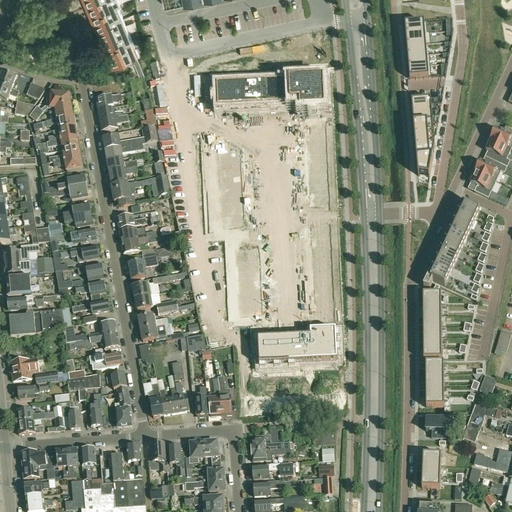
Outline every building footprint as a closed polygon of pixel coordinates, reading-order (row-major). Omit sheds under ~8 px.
[(83,0),(97,30),(112,67),(139,56),(133,43),(117,5),(120,4),(118,0),(83,0)] [(424,24),(405,26),(406,37),(430,35),(430,34),(428,35),(427,24),(424,24)] [(430,35),(406,37),(407,48),(431,46),(430,35)] [(431,46),(407,48),(408,59),(429,57),(429,56),(427,56),(426,46),(431,46)] [(429,57),(408,59),(409,69),(430,67),(429,57)] [(430,67),(409,69),(410,81),(429,79),(431,79),(430,67)] [(3,74),(0,80),(0,86),(12,91),(17,76),(10,73),(9,76),(3,74)] [(324,82),(217,87),(218,110),(300,106),(300,114),(326,113),(324,82)] [(33,99),(37,87),(31,85),(27,97),(33,99)] [(18,93),(12,91),(0,86),(0,99),(7,103),(9,98),(15,100),(18,93)] [(37,87),(33,99),(39,101),(46,90),(37,87)] [(71,99),(66,94),(63,94),(61,95),(60,95),(60,94),(53,93),(53,94),(51,94),(51,96),(47,96),(47,103),(48,103),(48,110),(56,110),(58,108),(71,106),(70,104),(72,102),(71,99)] [(121,103),(121,101),(120,97),(96,101),(98,112),(114,109),(113,105),(121,103)] [(431,101),(412,103),(413,115),(432,113),(431,107),(431,101)] [(53,122),(73,119),(72,113),(73,111),(73,108),(71,106),(58,108),(56,110),(57,115),(52,116),(53,122)] [(27,118),(32,112),(16,109),(15,116),(27,118)] [(37,109),(33,114),(39,120),(43,114),(37,109)] [(124,118),(123,113),(115,114),(114,109),(98,112),(100,122),(124,118)] [(1,118),(1,112),(0,111),(0,124),(1,124),(8,124),(8,118),(1,118)] [(148,129),(156,127),(153,112),(146,114),(148,129)] [(432,113),(413,115),(414,126),(433,124),(432,118),(432,113)] [(39,120),(33,114),(29,119),(36,124),(39,120)] [(324,114),(306,115),(307,126),(324,125),(324,114)] [(102,133),(117,130),(116,126),(130,123),(129,117),(124,118),(100,122),(102,133)] [(60,131),(75,129),(75,128),(76,126),(75,123),(74,121),(73,119),(53,122),(46,123),(47,128),(59,126),(60,131)] [(433,124),(414,126),(415,137),(434,136),(433,124)] [(324,125),(307,126),(307,136),(325,135),(324,125)] [(145,145),(157,143),(155,128),(142,131),(145,145)] [(496,130),(491,141),(511,151),(511,149),(511,131),(506,128),(503,134),(496,130)] [(50,144),(77,139),(76,136),(77,134),(77,131),(75,129),(60,131),(54,133),(55,138),(49,139),(50,144)] [(325,135),(307,136),(308,146),(325,145),(325,135)] [(0,143),(0,137),(0,136),(0,149),(12,149),(12,143),(0,143)] [(434,136),(415,137),(416,149),(435,147),(434,136)] [(129,148),(135,147),(134,141),(120,143),(119,138),(103,141),(105,152),(129,148)] [(63,152),(79,149),(78,148),(80,146),(79,144),(77,142),(77,139),(50,144),(46,144),(47,149),(62,146),(63,152)] [(238,139),(220,140),(221,151),(238,150),(238,139)] [(511,151),(491,141),(486,152),(500,158),(497,164),(507,169),(510,163),(507,161),(511,151)] [(41,145),(36,146),(36,151),(40,150),(41,156),(45,155),(48,155),(47,149),(46,144),(41,145)] [(325,145),(308,146),(308,156),(326,155),(325,145)] [(123,160),(122,154),(142,151),(141,146),(135,147),(129,148),(105,152),(107,162),(123,160)] [(435,147),(416,149),(417,160),(433,159),(435,147)] [(50,165),(54,164),(80,159),(80,156),(81,154),(81,152),(79,150),(79,149),(63,152),(64,157),(49,160),(50,165)] [(238,150),(221,151),(221,162),(239,161),(238,150)] [(162,153),(154,155),(156,165),(162,164),(164,163),(162,153)] [(326,155),(308,156),(309,166),(326,165),(326,155)] [(80,159),(54,164),(55,169),(66,167),(67,173),(82,170),(82,169),(83,167),(83,164),(81,162),(80,159)] [(433,159),(417,160),(418,172),(418,177),(419,177),(419,174),(429,175),(429,179),(430,179),(430,177),(433,159)] [(123,160),(107,162),(109,173),(136,168),(138,168),(137,161),(124,163),(123,160)] [(239,161),(221,162),(222,173),(239,172),(239,161)] [(481,163),(476,174),(496,183),(501,173),(504,175),(507,169),(497,164),(491,161),(488,167),(481,163)] [(156,165),(154,165),(156,177),(164,175),(162,164),(156,165)] [(326,165),(309,166),(309,176),(327,175),(326,165)] [(109,173),(111,184),(127,181),(126,175),(137,173),(136,168),(109,173)] [(239,172),(222,173),(222,184),(240,183),(239,172)] [(488,200),(496,183),(476,174),(470,184),(477,188),(474,193),(488,200)] [(327,175),(309,176),(310,186),(327,186),(327,175)] [(166,177),(155,179),(158,197),(169,195),(166,177)] [(25,192),(30,191),(28,178),(17,180),(18,186),(24,185),(25,192)] [(86,180),(84,180),(84,178),(68,180),(69,186),(56,188),(56,193),(86,188),(85,184),(86,183),(86,180)] [(132,207),(130,196),(133,195),(135,193),(135,190),(143,188),(142,183),(135,184),(128,185),(112,188),(114,203),(117,203),(118,210),(132,207)] [(240,183),(222,184),(223,195),(240,194),(240,183)] [(327,186),(310,186),(310,197),(328,196),(327,186)] [(88,192),(87,192),(86,188),(56,193),(43,195),(44,200),(56,198),(71,196),(72,201),(88,198),(87,196),(88,195),(88,192)] [(27,203),(32,202),(30,191),(25,192),(19,192),(19,198),(26,197),(27,203)] [(0,207),(5,207),(5,206),(7,206),(6,200),(9,200),(8,194),(4,195),(0,195),(0,207)] [(240,194),(223,195),(223,205),(241,204),(240,194)] [(328,196),(310,197),(311,207),(328,206),(328,196)] [(28,215),(34,214),(32,202),(27,203),(20,204),(21,210),(28,209),(28,215)] [(429,290),(433,282),(445,287),(480,213),(468,207),(470,204),(466,202),(465,202),(464,203),(423,288),(429,290)] [(241,204),(223,205),(224,215),(241,214),(241,204)] [(64,221),(91,216),(90,212),(91,211),(91,209),(89,208),(89,206),(73,209),(74,215),(63,216),(64,221)] [(56,208),(45,210),(47,218),(57,216),(56,208)] [(30,227),(36,226),(34,214),(28,215),(22,216),(23,222),(29,221),(30,227)] [(241,214),(224,215),(224,225),(242,225),(241,214)] [(91,216),(64,221),(65,226),(76,224),(77,230),(93,227),(92,225),(93,224),(93,221),(92,220),(91,216)] [(145,220),(134,222),(133,217),(117,220),(119,231),(147,226),(145,220)] [(0,231),(9,230),(7,218),(0,219),(0,231)] [(56,223),(48,224),(50,238),(59,236),(57,226),(56,226),(56,223)] [(36,226),(30,227),(24,228),(25,233),(25,236),(31,235),(33,245),(51,243),(49,229),(36,231),(36,226)] [(0,231),(0,244),(11,243),(10,237),(15,236),(14,229),(9,230),(0,231)] [(329,229),(312,229),(312,240),(330,239),(329,229)] [(97,236),(96,235),(95,231),(68,236),(69,241),(80,239),(81,244),(97,242),(96,240),(97,238),(97,236)] [(156,233),(137,237),(136,231),(120,234),(122,245),(154,239),(157,238),(156,233)] [(182,248),(180,234),(175,235),(175,236),(171,242),(171,244),(177,248),(178,249),(182,248)] [(62,236),(50,238),(51,245),(63,243),(62,236)] [(139,247),(155,244),(158,243),(157,238),(154,239),(122,245),(124,256),(140,253),(139,247)] [(330,239),(312,240),(313,250),(330,249),(330,239)] [(52,259),(30,261),(29,255),(39,255),(39,248),(22,249),(22,252),(5,253),(7,277),(31,275),(31,278),(53,276),(52,259)] [(100,254),(99,253),(98,249),(83,251),(83,249),(70,252),(72,259),(83,257),(84,263),(100,260),(100,258),(100,257),(100,254)] [(176,249),(166,251),(168,258),(178,256),(176,249)] [(330,249),(313,250),(313,260),(331,259),(330,249)] [(156,253),(156,255),(157,260),(168,258),(166,251),(156,253)] [(257,252),(239,253),(240,263),(257,262),(257,252)] [(129,266),(132,282),(147,279),(145,269),(158,267),(157,260),(156,255),(145,257),(146,263),(129,266)] [(56,274),(63,273),(69,272),(68,265),(61,266),(60,259),(54,260),(56,274)] [(331,259),(313,260),(314,270),(331,269),(331,259)] [(257,262),(240,263),(240,273),(258,272),(257,262)] [(89,283),(104,280),(101,266),(78,271),(79,276),(83,275),(85,272),(87,274),(89,283)] [(331,269),(314,270),(314,280),(332,279),(331,269)] [(258,272),(240,273),(241,283),(258,282),(258,272)] [(63,273),(56,274),(59,292),(68,290),(73,289),(72,282),(65,283),(63,273)] [(135,299),(151,297),(151,296),(157,295),(156,286),(184,281),(183,275),(152,280),(154,286),(150,287),(149,285),(133,288),(135,299)] [(39,279),(7,281),(8,299),(40,296),(39,279)] [(332,279),(314,280),(315,290),(332,290),(332,279)] [(91,297),(106,294),(104,282),(75,287),(76,294),(80,294),(81,296),(91,294),(91,297)] [(258,282),(241,283),(241,294),(259,293),(258,282)] [(332,290),(315,290),(315,301),(333,300),(332,290)] [(259,293),(241,294),(242,305),(259,304),(259,293)] [(423,296),(423,307),(441,307),(441,296),(423,296)] [(135,299),(137,311),(153,308),(151,297),(135,299)] [(47,298),(8,301),(9,312),(27,311),(27,306),(36,306),(36,308),(44,307),(44,304),(48,304),(47,298)] [(333,300),(315,301),(315,311),(333,310),(333,300)] [(93,316),(109,313),(107,302),(73,308),(74,314),(92,311),(93,316)] [(160,311),(180,307),(179,302),(159,305),(160,311)] [(259,304),(242,305),(242,317),(260,316),(259,304)] [(162,317),(197,310),(196,305),(180,307),(160,311),(162,317)] [(423,307),(423,318),(441,318),(441,307),(423,307)] [(333,310),(315,311),(316,321),(333,320),(333,310)] [(36,335),(65,329),(62,311),(56,312),(27,316),(28,318),(10,319),(11,339),(36,337),(36,335)] [(168,320),(156,322),(155,316),(139,319),(141,331),(165,326),(169,326),(168,320)] [(83,319),(85,325),(97,323),(96,317),(83,319)] [(423,318),(424,329),(441,329),(441,318),(423,318)] [(333,320),(316,321),(316,331),(334,330),(333,320)] [(82,342),(118,336),(115,323),(100,326),(102,335),(90,337),(89,335),(81,337),(81,338),(82,342)] [(165,341),(165,338),(166,338),(167,338),(165,326),(141,331),(143,343),(155,341),(155,343),(165,341)] [(197,326),(188,327),(189,335),(199,333),(197,326)] [(69,328),(65,329),(66,345),(69,345),(74,344),(76,344),(76,343),(73,328),(69,328)] [(424,329),(424,340),(442,339),(441,329),(424,329)] [(311,338),(258,341),(259,366),(338,363),(336,332),(311,333),(311,338)] [(511,336),(502,333),(497,351),(504,353),(506,354),(511,336)] [(77,352),(92,349),(91,345),(103,343),(105,351),(120,349),(118,336),(82,342),(76,343),(76,344),(77,352)] [(188,339),(187,339),(188,352),(195,351),(194,346),(203,344),(202,336),(188,339)] [(424,340),(424,350),(442,350),(442,339),(424,340)] [(186,340),(180,340),(182,354),(188,353),(186,340)] [(149,346),(140,348),(142,361),(146,360),(147,366),(153,365),(149,346)] [(424,350),(424,362),(442,361),(442,350),(424,350)] [(208,352),(202,353),(203,363),(211,362),(210,351),(208,352)] [(123,365),(121,355),(106,357),(105,355),(103,356),(94,358),(90,358),(91,366),(96,365),(97,372),(118,368),(118,366),(123,365)] [(14,383),(31,381),(30,374),(38,373),(36,361),(29,362),(11,364),(14,383)] [(180,364),(171,366),(173,377),(175,384),(184,382),(180,364)] [(426,365),(426,376),(444,376),(444,365),(426,365)] [(85,379),(84,372),(68,375),(69,381),(69,382),(85,379)] [(35,379),(37,386),(69,381),(68,375),(63,376),(63,375),(35,379)] [(85,379),(85,392),(101,391),(100,376),(85,379)] [(118,398),(128,396),(125,376),(112,378),(106,379),(108,386),(113,385),(114,391),(117,391),(118,398)] [(426,376),(426,387),(444,387),(444,376),(426,376)] [(175,384),(173,377),(168,378),(170,390),(176,389),(175,384)] [(480,393),(485,395),(491,397),(496,381),(485,377),(480,393)] [(220,387),(221,416),(232,415),(230,391),(225,391),(225,387),(223,378),(218,379),(218,380),(220,387)] [(86,404),(85,392),(85,379),(69,382),(68,382),(69,394),(79,393),(79,404),(86,404)] [(214,394),(210,395),(211,417),(221,416),(220,387),(218,380),(213,381),(214,394)] [(189,413),(186,396),(184,397),(181,384),(176,385),(176,389),(171,390),(173,399),(166,400),(164,392),(159,392),(164,417),(189,413)] [(19,389),(19,401),(35,400),(34,394),(49,392),(48,386),(34,388),(19,389)] [(153,419),(164,417),(159,392),(158,386),(152,387),(153,392),(148,395),(149,403),(150,402),(153,419)] [(426,387),(426,398),(444,397),(444,387),(426,387)] [(197,396),(198,418),(208,417),(207,390),(201,390),(202,396),(197,396)] [(481,406),(485,395),(480,393),(476,404),(481,406)] [(55,404),(58,404),(70,403),(69,395),(55,397),(55,404)] [(91,429),(98,428),(98,430),(103,430),(102,414),(103,413),(102,396),(95,396),(95,408),(91,408),(91,413),(90,414),(91,429)] [(119,404),(115,405),(117,429),(130,428),(132,426),(131,408),(128,396),(118,398),(119,404)] [(426,398),(426,409),(444,409),(444,397),(426,398)] [(70,418),(70,415),(70,403),(58,404),(59,409),(65,408),(66,419),(70,418)] [(481,406),(476,404),(472,416),(484,420),(485,416),(494,419),(497,410),(481,406)] [(61,409),(54,411),(54,414),(55,419),(55,420),(63,419),(61,409)] [(18,424),(34,422),(55,419),(54,414),(33,416),(33,411),(17,413),(18,424)] [(64,429),(71,428),(71,432),(82,431),(81,415),(70,415),(70,418),(66,419),(63,419),(65,433),(64,429)] [(479,432),(484,420),(472,416),(467,428),(479,432)] [(55,420),(57,433),(65,433),(63,419),(55,420)] [(446,421),(426,420),(426,428),(426,433),(435,433),(435,440),(446,441),(446,421)] [(19,437),(44,434),(43,428),(34,429),(34,422),(18,424),(19,437)] [(479,432),(467,428),(463,439),(474,444),(479,432)] [(331,431),(322,432),(324,447),(333,446),(332,438),(331,431)] [(252,443),(253,453),(277,452),(285,451),(293,451),(292,442),(272,444),(271,437),(257,438),(258,440),(256,440),(256,443),(252,443)] [(217,443),(204,444),(205,459),(212,458),(212,464),(221,463),(220,455),(218,456),(217,443)] [(198,459),(205,459),(204,444),(191,445),(192,457),(189,457),(190,465),(198,465),(198,459)] [(152,471),(160,471),(160,474),(168,474),(167,462),(165,462),(164,445),(152,446),(153,461),(149,461),(149,468),(152,468),(152,471)] [(144,478),(143,478),(141,447),(127,448),(128,464),(134,464),(136,482),(144,482),(144,478)] [(184,456),(181,456),(181,448),(169,449),(170,466),(177,465),(178,485),(185,485),(186,485),(185,478),(184,456)] [(95,450),(81,451),(82,467),(83,482),(83,487),(84,492),(100,491),(100,486),(92,487),(92,482),(91,467),(96,466),(95,450)] [(334,450),(322,450),(323,462),(334,462),(334,450)] [(273,462),(272,458),(293,456),(293,451),(285,451),(277,452),(253,453),(253,463),(273,462)] [(511,454),(500,451),(498,457),(511,460),(511,454)] [(64,481),(69,480),(67,452),(56,453),(58,469),(63,469),(64,481)] [(79,468),(77,452),(67,452),(69,480),(76,480),(76,474),(74,474),(74,468),(79,468)] [(49,470),(54,470),(53,454),(45,454),(37,455),(37,453),(21,454),(23,469),(48,466),(49,470)] [(511,469),(499,466),(496,465),(477,455),(474,466),(510,475),(510,479),(511,479),(511,469)] [(144,482),(136,482),(124,483),(123,475),(124,475),(123,456),(111,457),(114,488),(115,504),(115,510),(146,508),(144,482)] [(423,456),(423,467),(441,468),(441,457),(423,456)] [(84,492),(84,496),(85,506),(115,504),(114,488),(113,488),(111,457),(101,458),(103,481),(103,486),(100,486),(100,491),(84,492)] [(511,469),(511,460),(498,457),(496,465),(499,466),(511,469)] [(293,477),(293,471),(292,465),(262,467),(262,468),(253,469),(254,481),(270,480),(269,473),(282,472),(283,478),(293,477)] [(55,480),(54,470),(49,470),(48,466),(23,469),(24,481),(39,479),(38,472),(47,471),(48,481),(55,480)] [(423,467),(423,478),(440,479),(441,468),(423,467)] [(320,478),(334,478),(333,468),(319,468),(320,478)] [(208,478),(198,479),(192,479),(192,470),(186,471),(187,478),(185,478),(186,485),(199,484),(224,483),(223,472),(208,473),(208,478)] [(481,472),(473,470),(469,484),(478,486),(481,472)] [(423,478),(422,490),(440,490),(440,479),(423,478)] [(332,480),(323,480),(324,498),(333,497),(332,480)] [(511,494),(511,481),(510,488),(493,484),(492,489),(499,491),(511,494)] [(84,492),(83,487),(83,482),(72,483),(72,488),(73,497),(84,496),(84,492)] [(210,495),(225,493),(224,483),(199,484),(186,485),(185,485),(186,493),(194,493),(194,490),(209,489),(210,495)] [(271,497),(270,491),(282,490),(282,483),(263,484),(263,485),(254,486),(255,498),(271,497)] [(25,486),(26,499),(43,497),(42,490),(50,490),(49,484),(25,486)] [(320,487),(310,488),(310,496),(321,495),(320,487)] [(152,501),(157,501),(162,500),(161,491),(151,492),(152,501)] [(511,494),(499,491),(498,496),(502,497),(503,495),(508,497),(506,506),(511,507),(511,494)] [(86,508),(85,506),(84,496),(73,497),(74,509),(86,508)] [(491,496),(485,500),(490,509),(497,504),(491,496)] [(26,499),(27,511),(45,511),(45,507),(53,506),(52,501),(43,502),(43,497),(26,499)] [(192,499),(186,499),(186,507),(193,506),(193,505),(194,505),(194,508),(205,507),(205,511),(223,510),(224,509),(224,505),(223,504),(222,499),(193,500),(192,499)] [(255,511),(271,511),(271,506),(285,505),(285,511),(305,511),(305,499),(264,501),(264,502),(255,503),(255,511)]
